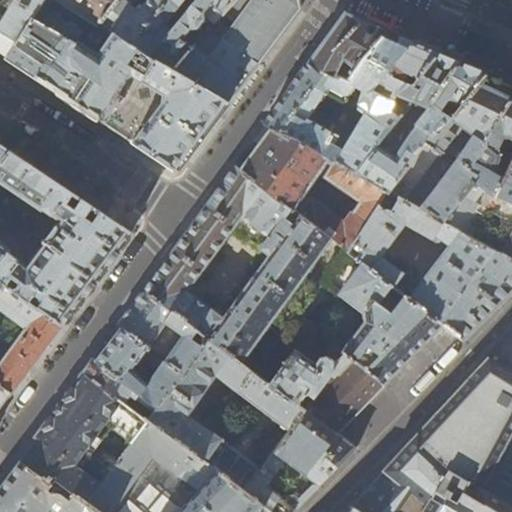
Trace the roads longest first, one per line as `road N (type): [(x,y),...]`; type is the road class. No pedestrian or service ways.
road 1 (residential): [(176,210),(0,453)]
road 2 (residential): [(511,313),(315,511)]
road 3 (residential): [(333,0),(176,210)]
road 4 (residential): [(176,210),(0,92)]
